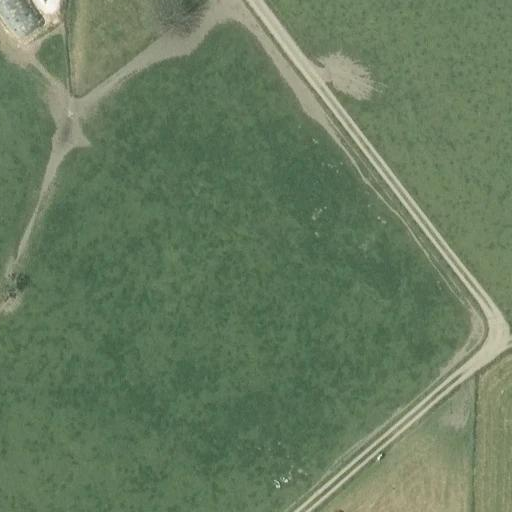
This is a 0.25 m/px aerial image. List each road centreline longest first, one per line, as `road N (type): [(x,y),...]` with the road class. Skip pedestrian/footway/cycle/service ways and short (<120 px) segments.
road 1 (track): [(493,346),(479,299),(256,0)]
road 2 (track): [(300,511),(493,346),(511,341)]
